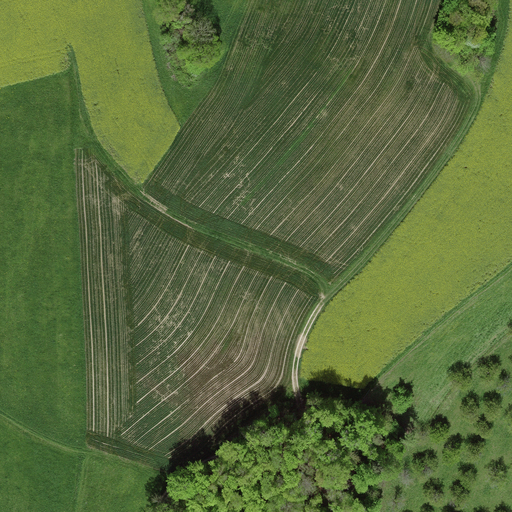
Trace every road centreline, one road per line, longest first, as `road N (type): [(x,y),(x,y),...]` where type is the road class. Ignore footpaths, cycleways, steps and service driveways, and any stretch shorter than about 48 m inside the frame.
road 1 (track): [(322,305),(326,288),(309,273),(163,215),(98,152),(64,15)]
road 2 (track): [(316,466),(295,365),(322,305)]
road 3 (track): [(183,472),(218,456),(316,466)]
